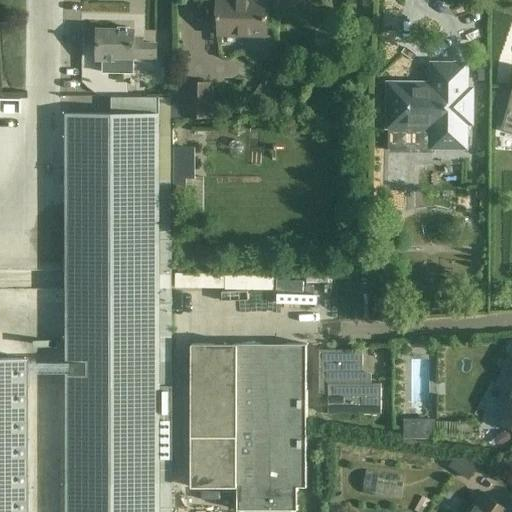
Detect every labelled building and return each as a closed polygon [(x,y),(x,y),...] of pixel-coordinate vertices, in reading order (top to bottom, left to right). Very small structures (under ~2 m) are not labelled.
[(220,19),(219,34),(266,36),(267,16),(265,16),(265,1),(228,0),(218,0),(218,19),(220,19)] [(98,30),(97,59),(103,59),(103,72),(115,73),(115,59),(135,59),(135,57),(156,58),(156,44),(134,44),(134,31),(130,31),(130,27),(119,27),(119,31),(98,30)] [(434,125),(434,145),(464,146),(465,121),(470,121),(470,117),(470,90),(465,90),(465,66),(434,66),(434,86),(390,85),(390,125),(434,125)] [(488,68),(478,68),(479,80),(488,80),(488,68)] [(212,83),(186,82),(185,116),(211,117),(212,83)] [(511,92),(501,130),(504,131),(504,128),(511,128),(511,92)] [(112,114),(66,114),(66,484),(66,511),(170,511),(170,483),(170,386),(170,288),(159,288),(159,275),(170,275),(171,247),(171,179),(171,98),(160,98),(112,98),(112,114)] [(174,147),(173,189),(187,189),(187,179),(195,179),(196,147),(174,147)] [(60,280),(60,268),(25,268),(25,280),(60,280)] [(389,279),(380,290),(388,297),(398,286),(389,279)] [(307,488),(308,344),(191,343),(191,488),(237,488),(237,511),(298,511),(298,488),(307,488)] [(372,383),(372,375),(363,371),(363,349),(320,349),(320,393),(329,393),(329,413),(382,413),(382,382),(372,383)] [(0,511),(24,511),(24,358),(0,358),(0,511)] [(449,466),(469,480),(479,465),(460,452),(449,466)] [(509,511),(510,511),(483,492),(468,511),(509,511)]
